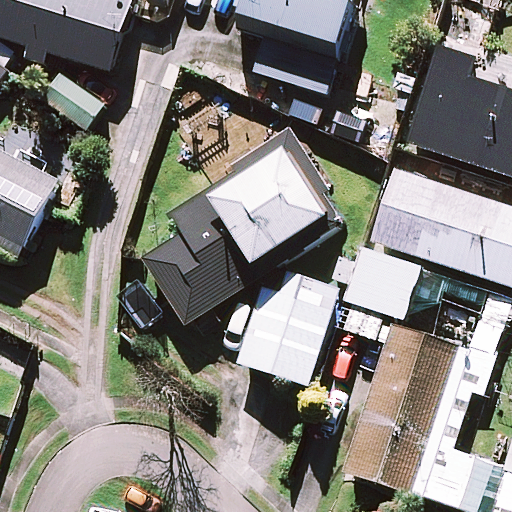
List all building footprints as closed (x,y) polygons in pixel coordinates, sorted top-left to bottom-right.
[(138,4),(124,0),(0,0),(0,42),(115,78),(138,4)] [(359,7),(335,0),(254,0),(247,24),(274,32),(260,77),(331,99),(359,7)] [(484,65),(445,52),(413,147),(511,180),(511,87),(481,77),(484,65)] [(0,82),(7,69),(0,65),(0,252),(23,264),(62,185),(0,154),(0,82)] [(107,100),(60,81),(45,117),(93,136),(107,100)] [(336,222),(282,145),(185,212),(158,256),(147,264),(193,331),(260,284),(256,277),(336,222)] [(511,214),(400,178),(378,247),(511,289),(511,214)] [(426,273),(367,256),(351,307),(410,325),(426,273)] [(343,294),(292,278),(285,300),(267,294),(243,368),(312,390),(343,294)] [(511,320),(511,308),(489,300),(471,353),(396,327),(344,474),(453,511),(467,511),(484,464),(464,457),(482,407),(511,320)] [(511,511),(511,472),(507,471),(494,511),(511,511)]
